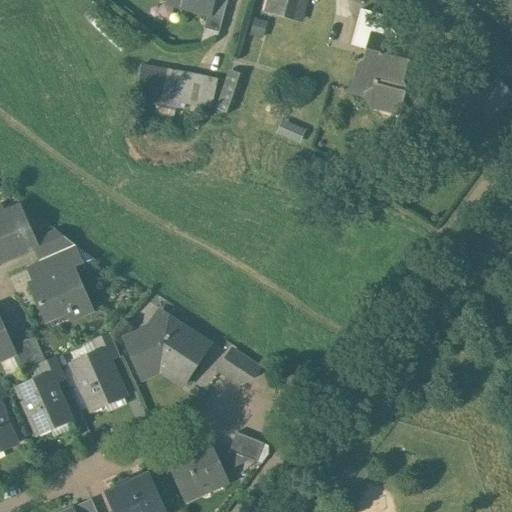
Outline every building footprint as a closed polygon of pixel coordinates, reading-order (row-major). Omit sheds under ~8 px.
[(173,0),(186,3),(184,9),(208,16),(209,16),(213,0),(173,0)] [(228,0),(213,0),(209,16),(208,16),(204,30),(219,34),(228,0)] [(276,0),(273,14),(300,22),(305,1),(302,0),(276,0)] [(380,16),(361,11),(351,46),(368,51),(372,57),(370,64),(365,63),(359,66),(352,93),(364,96),(370,106),(377,108),(378,104),(382,101),(400,106),(404,89),(401,83),(411,47),(409,47),(408,50),(393,47),(395,43),(383,40),(386,27),(385,27),(386,24),(383,18),(380,17),(380,16)] [(210,113),(217,77),(156,65),(149,101),(210,113)] [(229,112),(242,74),(231,71),(219,108),(229,112)] [(477,96),(495,118),(511,103),(511,90),(501,77),(477,96)] [(19,210),(6,215),(0,213),(0,262),(34,248),(32,243),(34,242),(19,210)] [(34,242),(32,243),(34,248),(41,262),(49,258),(75,247),(57,231),(34,242)] [(75,247),(49,258),(57,275),(72,268),(73,270),(83,265),(75,247)] [(57,275),(30,287),(46,323),(68,313),(71,321),(92,311),(73,270),(72,268),(57,275)] [(207,349),(160,318),(150,333),(127,343),(142,377),(144,376),(139,367),(157,359),(169,367),(166,372),(184,384),(207,349)] [(0,322),(0,360),(13,355),(14,354),(11,347),(0,322)] [(110,334),(94,341),(100,354),(104,352),(109,362),(120,357),(110,334)] [(35,337),(11,347),(14,354),(13,355),(21,373),(40,365),(46,362),(35,337)] [(260,369),(233,351),(219,371),(240,385),(253,379),(260,369)] [(100,354),(72,366),(93,412),(125,397),(109,362),(104,352),(100,354)] [(46,362),(40,365),(46,378),(50,376),(55,386),(66,381),(56,358),(46,362)] [(46,378),(18,390),(38,435),(70,421),(55,386),(50,376),(46,378)] [(1,382),(0,382),(0,401),(9,398),(1,382)] [(0,452),(16,445),(0,408),(0,452)] [(264,445),(236,434),(229,452),(257,463),(264,445)] [(210,446),(170,464),(186,501),(226,483),(210,446)] [(148,477),(130,485),(129,483),(118,488),(119,490),(114,492),(110,501),(115,511),(159,511),(155,501),(156,497),(148,477)]
